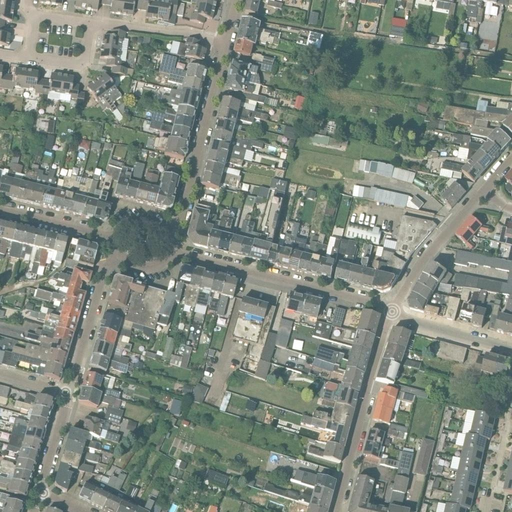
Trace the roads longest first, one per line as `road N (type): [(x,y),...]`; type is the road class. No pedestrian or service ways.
road 1 (residential): [(391,310),(166,251)]
road 2 (residential): [(335,511),(391,310)]
road 3 (residential): [(164,234),(182,213),(224,44)]
road 4 (residential): [(391,310),(483,190)]
road 5 (residential): [(68,393),(104,268),(121,257)]
road 6 (residential): [(224,44),(91,23)]
road 7 (residential): [(511,349),(391,310)]
road 8 (residential): [(119,239),(0,209)]
